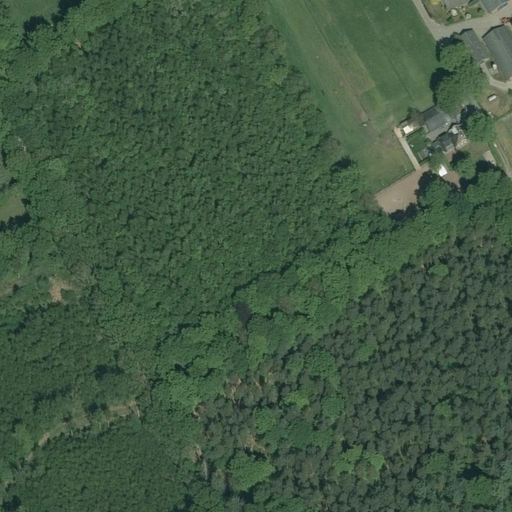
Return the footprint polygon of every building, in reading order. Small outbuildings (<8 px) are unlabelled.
[(461,7),(468,3),(466,0),(441,0),(448,12),(460,6),(461,7)] [(511,0),(480,0),(489,16),(511,1),(511,0)] [(507,82),(511,78),(511,39),(505,27),(482,40),(507,82)] [(474,68),(489,60),(473,32),(458,41),(474,68)] [(431,131),(455,117),(447,103),(423,117),(431,131)] [(461,127),(448,134),(449,135),(438,141),(445,154),(456,147),(456,148),(467,142),(466,139),(468,138),(461,127)]
